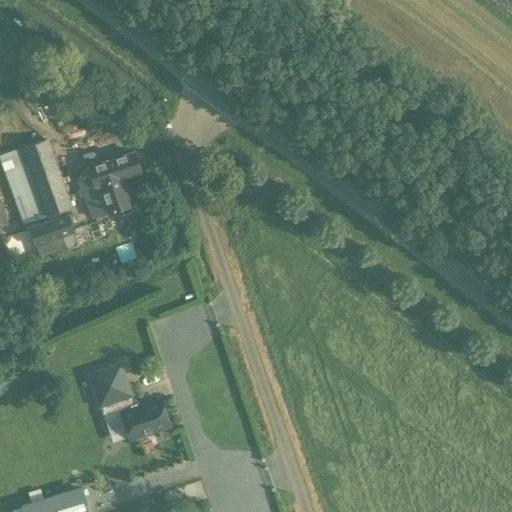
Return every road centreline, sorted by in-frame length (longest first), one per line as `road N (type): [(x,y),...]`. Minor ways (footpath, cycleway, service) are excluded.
road 1 (unclassified): [(304,511),(190,161),(192,130),(216,98)]
road 2 (unclassified): [(511,321),(216,98)]
road 3 (unclassified): [(216,98),(84,0)]
